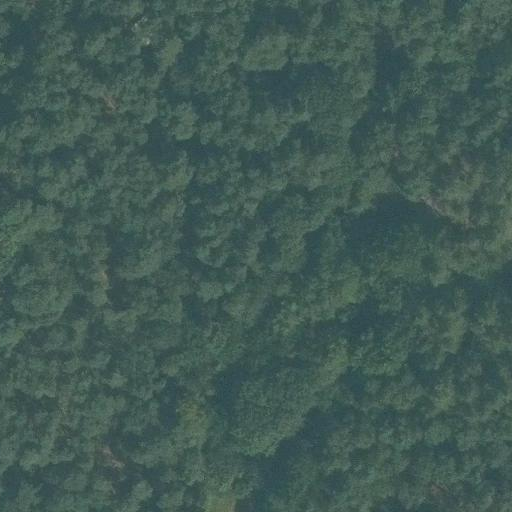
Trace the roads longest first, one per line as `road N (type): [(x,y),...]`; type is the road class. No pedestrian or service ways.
road 1 (track): [(334,511),(304,422),(305,288),(312,244),(363,148),(382,0)]
road 2 (track): [(175,0),(179,211),(215,334)]
road 3 (track): [(215,334),(275,511)]
road 4 (track): [(381,16),(511,42)]
